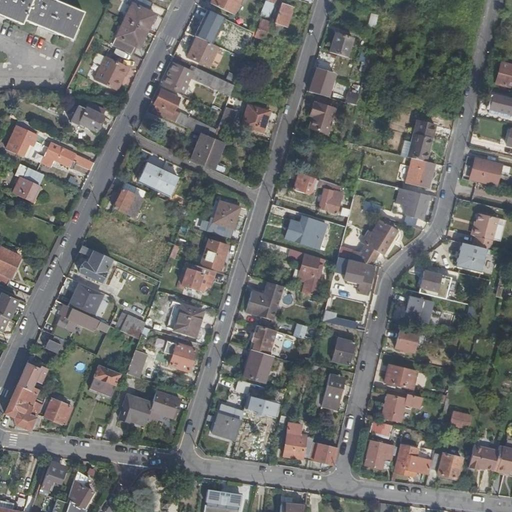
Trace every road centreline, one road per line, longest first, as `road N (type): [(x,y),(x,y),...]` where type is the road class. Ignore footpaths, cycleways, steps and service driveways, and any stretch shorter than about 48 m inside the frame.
road 1 (residential): [(491,0),(438,217),(429,238),(393,265),(381,288),(341,484)]
road 2 (tertiary): [(123,145),(0,388)]
road 3 (residential): [(183,463),(260,203)]
road 4 (residential): [(260,203),(324,0)]
road 5 (residential): [(511,507),(341,484)]
road 6 (residential): [(341,484),(183,463)]
road 7 (tertiary): [(189,0),(123,145)]
road 8 (residential): [(260,203),(123,145)]
road 9 (tertiary): [(137,457),(0,435)]
